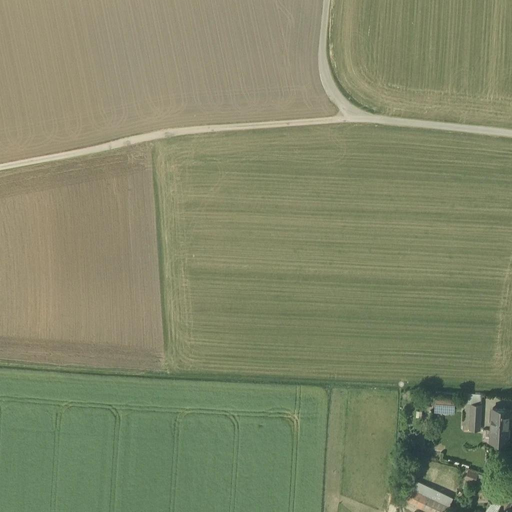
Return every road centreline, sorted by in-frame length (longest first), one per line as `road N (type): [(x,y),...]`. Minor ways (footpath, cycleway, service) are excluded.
road 1 (track): [(363,118),(183,133),(0,168)]
road 2 (unclassified): [(511,136),(363,118),(328,77),(325,0)]
